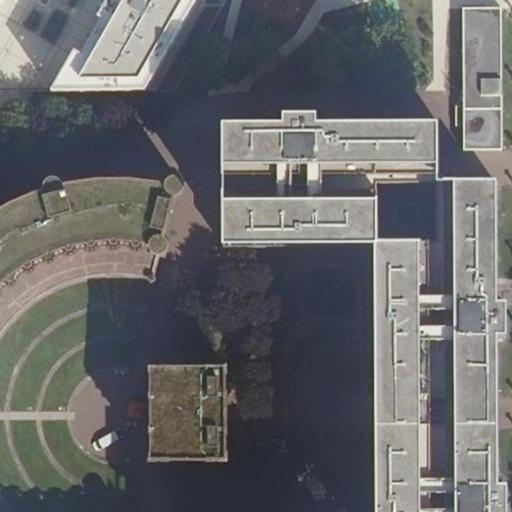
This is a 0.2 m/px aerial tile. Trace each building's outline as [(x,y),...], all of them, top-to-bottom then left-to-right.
[(107,0),(98,18),(102,20),(81,56),(74,52),(53,92),(146,91),(197,0),(107,0)] [(501,149),(500,9),(481,9),(463,9),(462,99),(463,149),(477,149),(501,149)] [(504,511),(505,487),(497,487),(497,426),(493,426),(492,414),(492,399),(497,399),(497,338),(505,338),(505,305),(496,305),(496,185),(459,185),(435,184),(435,160),(434,127),(315,128),(316,119),(283,119),(283,128),(223,129),(223,160),(224,246),(378,244),(378,189),(435,189),(435,244),(378,246),(378,398),(399,399),(398,413),(397,426),(379,426),(379,511),(504,511)] [(181,199),(185,184),(170,179),(169,186),(155,184),(142,183),(128,182),(112,181),(95,182),(78,184),(62,187),(60,180),(44,184),(47,190),(31,196),(16,202),(2,209),(0,210),(0,288),(3,286),(13,277),(25,269),(41,260),(59,253),(76,248),(94,244),(109,243),(124,243),(138,244),(153,247),(151,253),(166,257),(170,243),(163,238),(173,197),(181,199)] [(147,414),(148,474),(226,473),(226,414),(226,366),(146,367),(147,414)]
